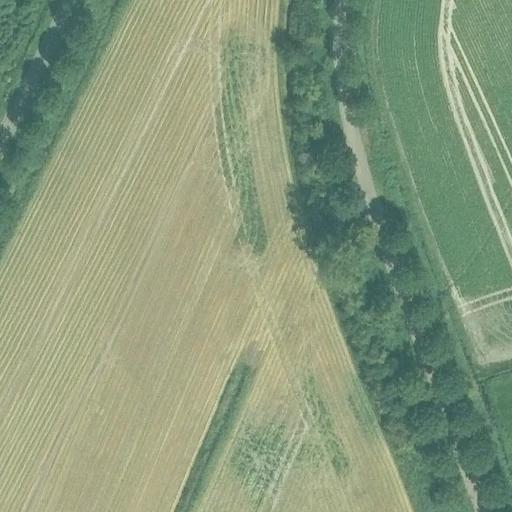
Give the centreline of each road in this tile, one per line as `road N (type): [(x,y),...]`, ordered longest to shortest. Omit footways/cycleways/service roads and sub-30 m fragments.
road 1 (unclassified): [(341,0),(352,137),(482,511)]
road 2 (unclassified): [(0,146),(72,0)]
